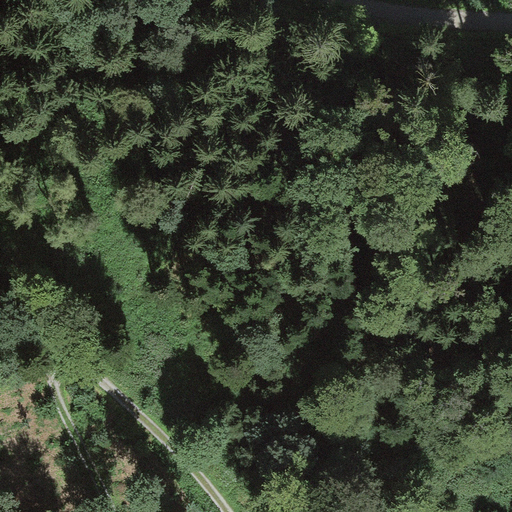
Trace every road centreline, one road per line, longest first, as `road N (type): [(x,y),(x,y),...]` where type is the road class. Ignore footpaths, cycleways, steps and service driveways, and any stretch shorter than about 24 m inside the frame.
road 1 (track): [(226,511),(116,392),(0,299)]
road 2 (track): [(44,340),(62,410),(115,511)]
road 3 (track): [(343,0),(430,15),(511,17)]
